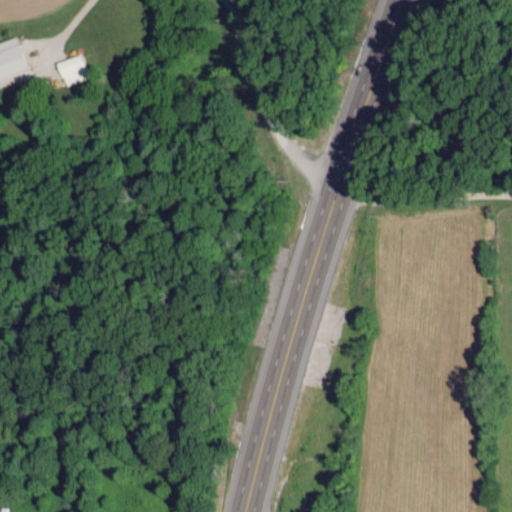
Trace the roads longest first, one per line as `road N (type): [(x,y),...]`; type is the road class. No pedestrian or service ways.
road 1 (primary): [(250,511),(310,270),(395,0)]
road 2 (residential): [(336,187),(290,151),(236,0)]
